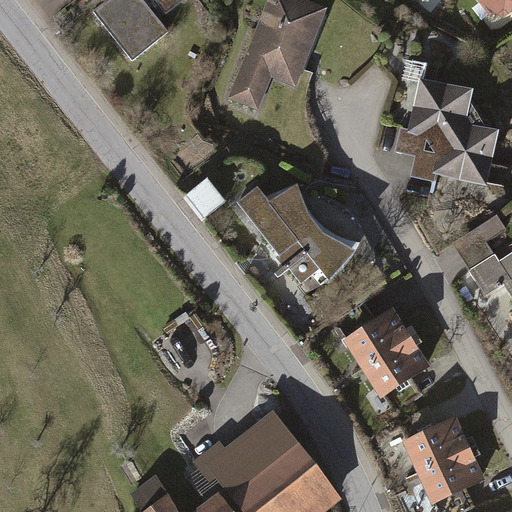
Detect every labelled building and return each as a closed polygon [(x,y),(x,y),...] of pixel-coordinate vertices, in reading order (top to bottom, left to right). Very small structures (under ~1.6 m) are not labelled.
[(109,0),(95,11),(133,58),(167,31),(147,7),(153,2),(165,16),(183,2),(182,0),(109,0)] [(327,8),(307,0),(267,0),(229,98),(259,110),(272,77),(296,86),(327,8)] [(511,0),(478,0),(504,18),(511,11),(511,0)] [(406,132),(426,137),(427,139),(436,152),(437,154),(433,172),(436,173),(487,184),(499,129),(487,126),(471,102),(475,87),(419,75),(407,128),(406,132)] [(406,132),(407,128),(401,127),(395,152),(415,156),(411,176),(435,181),(436,173),(433,172),(437,154),(436,152),(425,149),(427,139),(426,137),(406,132)] [(206,218),(228,202),(212,179),(190,194),(206,218)] [(258,185),(238,202),(279,255),(276,257),(283,266),(276,273),(278,276),(289,267),(302,284),(320,269),(329,280),(357,249),(324,233),(309,213),(298,183),(270,200),(258,185)] [(497,215),(477,227),(486,242),(507,229),(497,215)] [(470,269),(494,254),(486,242),(477,227),(453,243),(470,269)] [(494,254),(470,269),(487,296),(505,284),(511,293),(511,251),(501,259),(496,253),(494,254)] [(394,307),(343,340),(381,399),(432,366),(394,307)] [(216,479),(242,511),(325,511),(343,498),(297,441),(306,435),(287,411),(279,417),(274,411),(247,432),(252,439),(231,456),(220,441),(193,462),(210,484),(216,479)] [(457,416),(403,441),(433,504),(486,479),(457,416)] [(234,511),(219,491),(192,511),(179,511),(168,493),(157,475),(130,494),(141,511),(234,511)]
